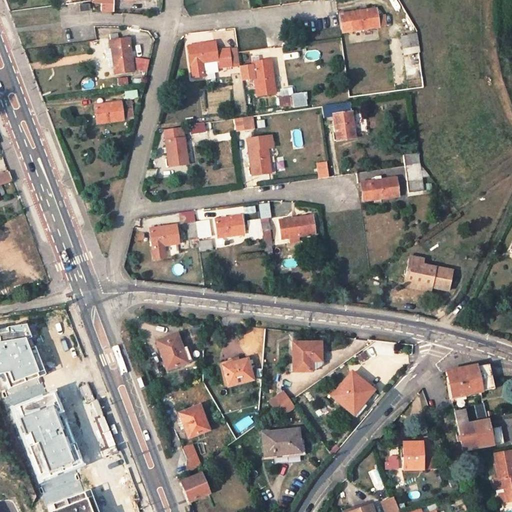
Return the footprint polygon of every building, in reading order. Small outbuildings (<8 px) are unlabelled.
[(91,0),(91,2),(101,2),(100,11),(113,11),(113,0),(91,0)] [(89,3),(79,4),(80,11),(90,10),(89,3)] [(375,9),(340,14),(342,32),(377,27),(375,9)] [(86,39),(95,38),(94,26),(85,27),(86,39)] [(109,34),(111,49),(113,67),(115,74),(133,72),(128,39),(118,40),(117,33),(109,34)] [(416,34),(401,36),(402,48),(418,45),(416,34)] [(213,43),(188,46),(192,78),(204,77),(202,63),(216,61),(217,68),(232,66),(229,51),(229,48),(214,50),(213,43)] [(111,49),(104,50),(105,59),(107,59),(108,67),(113,67),(111,49)] [(259,62),(252,63),(252,66),(254,78),(256,96),(274,93),(270,61),(259,62)] [(254,78),(252,66),(240,68),(241,80),(254,78)] [(281,97),(277,97),(279,108),(294,106),(292,94),(291,90),(283,91),(280,92),(281,97)] [(304,93),(292,94),(294,106),(306,104),(304,93)] [(131,101),(124,102),(125,109),(120,110),(122,121),(133,119),(131,101)] [(119,102),(95,105),(97,124),(122,121),(120,110),(119,102)] [(322,118),(333,116),(336,141),(355,138),(349,102),(320,106),(322,118)] [(252,116),(234,119),(236,132),(253,130),(252,116)] [(201,123),(189,125),(190,133),(202,131),(201,123)] [(182,128),(164,131),(169,167),(187,164),(182,128)] [(270,136),(246,140),(249,159),(251,176),(270,173),(267,149),(272,148),(270,136)] [(417,153),(403,155),(404,165),(419,163),(417,153)] [(326,162),(315,164),(318,178),(328,177),(326,162)] [(419,163),(404,165),(408,193),(423,191),(422,184),(421,178),(429,177),(419,163)] [(8,172),(0,174),(0,185),(1,185),(11,181),(8,172)] [(374,181),(360,182),(362,191),(363,201),(397,196),(395,178),(380,180),(374,181)] [(240,216),(214,219),(217,238),(216,239),(215,241),(216,242),(217,244),(218,244),(220,244),(221,243),(222,242),(221,237),(223,237),(224,237),(226,236),(242,234),(240,216)] [(311,216),(278,221),(281,239),(313,234),(311,216)] [(259,219),(247,221),(250,239),(262,238),(260,223),(259,219)] [(207,221),(194,223),(196,237),(209,235),(207,221)] [(260,223),(262,238),(264,254),(273,253),(269,222),(260,223)] [(194,223),(187,224),(189,238),(196,237),(194,223)] [(154,259),(164,257),(163,245),(177,243),(175,225),(149,229),(152,247),(154,259)] [(422,259),(409,256),(404,282),(430,287),(446,290),(450,270),(436,267),(436,268),(427,266),(426,268),(420,267),(422,259)] [(404,282),(403,286),(429,292),(430,287),(404,282)] [(10,388),(47,374),(36,345),(32,347),(30,339),(34,338),(29,320),(9,326),(9,331),(1,333),(0,330),(0,374),(4,373),(10,388)] [(178,349),(181,348),(176,334),(157,341),(167,369),(182,363),(178,349)] [(312,361),(321,361),(320,341),(291,342),(292,372),(312,371),(312,361)] [(246,359),(239,361),(238,358),(221,363),(227,387),(252,379),(246,359)] [(471,367),(446,372),(451,397),(493,388),(488,365),(480,365),(471,367)] [(351,373),(331,397),(352,415),(372,390),(351,373)] [(84,465),(55,390),(11,406),(40,481),(84,465)] [(279,409),(295,398),(291,392),(276,404),(279,409)] [(422,409),(427,407),(422,392),(417,394),(422,409)] [(476,403),(480,421),(486,420),(483,402),(476,403)] [(199,406),(180,414),(188,437),(208,431),(199,406)] [(457,426),(467,425),(463,406),(453,408),(457,426)] [(491,445),(486,420),(480,421),(472,423),(477,448),(491,445)] [(463,451),(477,448),(472,423),(467,425),(457,426),(463,451)] [(262,433),(265,458),(274,457),(274,455),(300,452),(298,429),(262,433)] [(194,443),(181,445),(186,471),(198,468),(194,443)] [(402,444),(403,470),(430,470),(429,443),(402,444)] [(505,502),(511,500),(511,450),(492,455),(497,479),(492,480),(494,489),(502,488),(505,502)] [(376,468),(368,471),(378,494),(385,490),(376,468)] [(301,470),(288,481),(294,487),(306,476),(301,470)] [(187,480),(181,483),(189,503),(208,496),(200,475),(187,480)] [(99,511),(91,489),(48,506),(50,511),(99,511)] [(398,511),(393,497),(384,500),(388,511),(398,511)]
